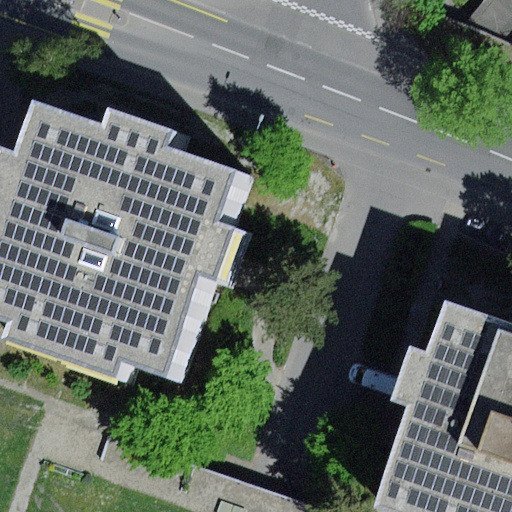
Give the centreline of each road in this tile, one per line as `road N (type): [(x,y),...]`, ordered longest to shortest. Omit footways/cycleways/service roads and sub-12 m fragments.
road 1 (tertiary): [(72,0),(295,80)]
road 2 (tertiary): [(295,80),(511,162)]
